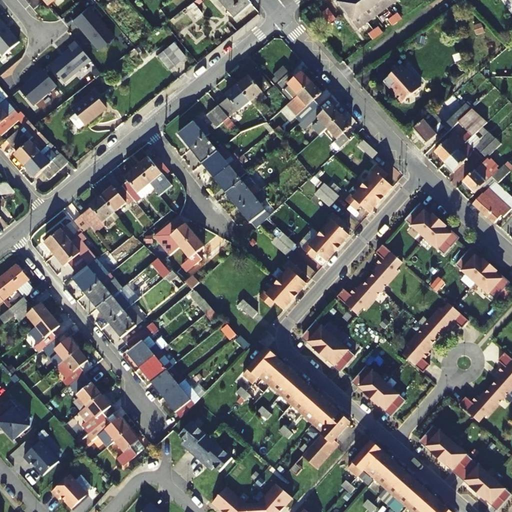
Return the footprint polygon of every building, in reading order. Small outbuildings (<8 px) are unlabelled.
[(196,7),(202,2),(199,0),(197,0),(187,8),(196,20),(202,15),(196,7)] [(216,0),(233,19),(250,4),(247,0),(216,0)] [(357,29),(367,21),(351,0),(338,0),(337,1),(357,29)] [(377,14),(366,0),(351,0),(367,21),(377,14)] [(366,0),(377,14),(387,7),(381,0),(366,0)] [(328,7),(323,11),(331,22),(337,18),(328,7)] [(89,8),(73,21),(98,52),(115,38),(89,8)] [(173,13),(172,29),(190,30),(191,13),(173,13)] [(402,19),(399,16),(398,13),(393,16),(395,19),(397,22),(402,19)] [(395,19),(393,16),(388,20),(391,26),(397,22),(395,19)] [(1,20),(0,21),(0,52),(3,57),(19,43),(1,20)] [(382,33),(378,27),(373,30),(378,36),(382,33)] [(228,39),(233,36),(226,28),(222,31),(228,39)] [(372,40),(378,36),(373,30),(368,34),(372,40)] [(157,57),(169,71),(179,63),(168,49),(157,57)] [(403,66),(386,81),(393,89),(394,89),(398,93),(396,94),(404,103),(412,94),(413,95),(421,88),(412,77),(413,76),(403,66)] [(272,80),(275,83),(287,73),(283,68),(274,75),(275,77),(272,80)] [(292,101),(311,84),(301,73),(294,79),(289,74),(278,84),(283,90),(288,86),(289,87),(283,92),(292,102),(292,101)] [(251,103),(255,108),(267,98),(263,94),(270,87),(261,75),(253,81),(250,77),(238,87),(251,103)] [(286,107),(300,123),(318,108),(314,102),(321,95),(311,84),(292,101),(292,102),(286,107)] [(228,119),(231,122),(238,116),(236,113),(238,111),(242,116),(248,111),(245,107),(251,103),(238,87),(226,97),(228,99),(218,107),(228,119)] [(77,114),(71,120),(79,130),(86,125),(106,110),(94,94),(74,110),(77,114)] [(5,100),(0,105),(0,135),(1,137),(19,122),(23,127),(29,122),(21,112),(18,115),(5,100)] [(462,108),(468,113),(473,108),(467,103),(462,108)] [(259,110),(264,116),(270,110),(265,105),(259,110)] [(217,128),(221,125),(228,119),(218,107),(207,116),(217,128)] [(331,107),(323,113),(318,108),(300,123),(306,129),(318,118),(320,121),(312,128),(320,137),(327,130),(341,118),(331,107)] [(450,131),(460,122),(468,113),(462,108),(444,125),(445,126),(450,131)] [(483,127),(488,122),(473,108),(468,113),(483,127)] [(445,126),(444,125),(441,122),(442,121),(435,111),(415,129),(428,143),(438,135),(436,133),(445,126)] [(480,130),(483,127),(468,113),(460,122),(469,132),(461,139),(455,133),(436,152),(446,162),(476,133),(480,130)] [(334,144),(332,146),(338,152),(349,141),(344,135),(351,128),(341,118),(327,130),(337,140),(334,143),(334,144)] [(231,122),(228,119),(221,125),(225,129),(232,123),(231,122)] [(193,123),(202,134),(206,130),(197,120),(193,123)] [(23,127),(7,141),(17,153),(15,155),(25,167),(51,144),(29,122),(23,127)] [(205,138),(210,134),(206,130),(202,134),(193,123),(179,135),(191,149),(205,138)] [(474,148),(476,146),(482,152),(496,138),(483,127),(480,130),(486,137),(482,140),(476,133),(446,162),(455,171),(469,157),(475,149),(474,148)] [(281,140),(287,135),(281,129),(276,134),(281,140)] [(203,164),(217,152),(205,138),(191,149),(203,164)] [(482,152),(487,158),(502,144),(496,138),(482,152)] [(378,154),(363,141),(358,147),(373,160),(378,154)] [(53,147),(51,144),(25,167),(35,178),(42,172),(49,180),(69,163),(58,151),(54,154),(50,150),(53,147)] [(234,154),(232,156),(224,147),(217,152),(203,164),(215,179),(239,159),(234,154)] [(239,159),(215,179),(227,194),(241,182),(240,180),(247,173),(242,167),(248,162),(243,156),(239,159)] [(150,185),(154,190),(166,180),(164,177),(169,172),(158,158),(152,162),(149,159),(137,169),(150,185)] [(476,172),(475,171),(464,181),(476,193),(480,188),(493,176),(493,175),(499,169),(490,159),(476,172)] [(375,175),(362,189),(369,196),(374,190),(384,198),(392,189),(383,181),(388,176),(377,166),(372,172),(375,175)] [(498,181),(508,171),(503,166),(499,169),(493,175),(493,176),(498,181)] [(137,204),(142,200),(138,195),(150,185),(137,169),(125,179),(128,182),(122,187),(134,201),(137,204)] [(494,182),(497,180),(493,176),(480,188),(483,193),(484,193),(489,188),(494,182)] [(267,187),(268,186),(264,180),(256,187),(250,179),(243,185),(241,182),(227,194),(240,209),(254,197),(267,187)] [(511,208),(511,197),(494,182),(489,188),(511,208)] [(150,185),(138,195),(142,200),(154,190),(150,185)] [(339,198),(324,185),(320,190),(334,203),(339,198)] [(134,201),(122,187),(117,191),(114,188),(102,197),(115,214),(127,204),(129,206),(134,201)] [(267,187),(254,197),(258,202),(267,196),(266,194),(270,191),(267,187)] [(485,214),(495,223),(503,215),(505,217),(510,211),(511,209),(511,208),(489,188),(484,193),(483,193),(473,204),(485,214)] [(374,190),(369,196),(362,189),(354,198),(351,196),(345,202),(356,212),(361,206),(370,214),(384,198),(374,190)] [(334,203),(320,190),(315,196),(330,209),(334,203)] [(102,197),(90,207),(91,209),(82,217),(90,228),(96,234),(106,226),(107,228),(119,219),(115,214),(102,197)] [(257,230),(270,217),(258,202),(254,197),(240,209),(257,230)] [(425,238),(440,221),(433,215),(431,217),(418,206),(405,221),(425,238)] [(511,232),(511,231),(511,212),(510,211),(505,217),(501,223),(511,232)] [(349,238),(340,230),(345,224),(334,215),(329,221),(332,223),(319,238),(326,244),(331,239),(340,247),(349,238)] [(74,235),(67,227),(62,230),(61,230),(45,244),(56,256),(83,234),(90,228),(82,217),(75,222),(81,229),(77,232),(74,235)] [(446,227),(440,221),(425,238),(444,256),(457,240),(445,229),(446,227)] [(67,227),(74,235),(77,232),(70,224),(67,227)] [(180,249),(195,237),(186,225),(171,237),(180,249)] [(281,233),(277,238),(291,252),(296,247),(281,233)] [(84,243),(88,239),(83,234),(56,256),(65,267),(68,264),(78,276),(88,268),(97,260),(84,243)] [(197,254),(204,248),(195,237),(180,249),(190,260),(186,263),(192,269),(202,261),(197,254)] [(291,252),(277,238),(272,244),(287,257),(291,252)] [(331,239),(326,244),(319,238),(311,247),(308,244),(302,250),(313,260),(318,254),(327,262),(340,247),(331,239)] [(379,268),(369,280),(382,291),(398,272),(396,270),(402,263),(383,246),(376,253),(382,258),(376,265),(379,268)] [(475,283),(490,266),(484,260),(482,262),(469,251),(455,266),(475,283)] [(111,255),(108,252),(97,260),(88,268),(100,282),(108,277),(101,268),(103,266),(101,264),(111,255)] [(170,274),(158,260),(151,265),(164,280),(165,279),(170,274)] [(305,286),(297,278),(302,273),(291,263),(286,269),(288,272),(276,286),(283,292),(288,287),(298,295),(305,286)] [(0,297),(3,301),(17,290),(24,298),(24,299),(34,291),(27,282),(29,280),(17,266),(0,279),(0,297)] [(497,272),(490,266),(475,283),(495,300),(508,285),(495,274),(497,272)] [(78,276),(74,279),(86,294),(100,282),(88,268),(78,276)] [(170,274),(165,279),(170,285),(172,284),(178,291),(185,286),(179,279),(172,272),(170,274)] [(100,282),(86,294),(98,309),(113,297),(123,289),(111,274),(108,277),(100,282)] [(194,289),(199,283),(194,278),(186,284),(192,290),(194,289)] [(382,291),(369,280),(359,291),(355,288),(349,295),(344,290),(337,297),(356,314),(362,307),(365,310),(382,291)] [(147,282),(139,289),(144,296),(153,289),(147,282)] [(259,298),(270,308),(275,302),(284,310),(298,295),(288,287),(283,292),(276,286),(268,295),(265,292),(259,298)] [(185,310),(195,302),(205,315),(212,310),(205,302),(198,294),(196,292),(195,293),(192,290),(182,299),(179,302),(185,310)] [(131,307),(140,299),(136,294),(129,300),(123,293),(115,299),(113,297),(98,309),(110,323),(131,307)] [(257,313),(243,300),(238,305),(252,319),(257,313)] [(36,328),(51,316),(42,304),(34,311),(29,305),(15,316),(14,316),(19,322),(27,316),(36,328)] [(440,309),(424,328),(436,340),(447,328),(450,331),(456,324),(462,329),(469,322),(449,305),(443,312),(440,309)] [(10,309),(7,306),(0,312),(3,316),(0,318),(5,325),(14,316),(15,316),(10,309)] [(131,307),(110,323),(122,338),(122,340),(126,345),(148,327),(131,307)] [(212,310),(205,315),(212,324),(219,318),(212,310)] [(38,345),(34,349),(39,354),(43,351),(57,339),(52,333),(60,327),(51,316),(36,328),(29,333),(38,345)] [(321,355),(335,339),(316,322),(302,337),(314,348),(314,349),(321,355)] [(161,352),(151,339),(156,334),(149,326),(148,327),(126,345),(132,351),(129,353),(141,368),(161,352)] [(221,331),(230,341),(236,336),(227,326),(221,331)] [(436,340),(424,328),(407,347),(410,349),(404,356),(423,374),(430,366),(424,361),(430,354),(426,351),(436,340)] [(57,368),(79,350),(69,338),(61,345),(57,339),(43,351),(57,368)] [(355,357),(335,339),(321,355),(328,362),(329,361),(342,372),(355,357)] [(84,375),(85,374),(80,368),(88,362),(79,350),(57,368),(66,380),(64,382),(68,388),(70,386),(84,375)] [(243,377),(252,385),(255,381),(259,377),(276,358),(267,350),(243,377)] [(161,352),(141,368),(153,383),(173,367),(177,363),(172,357),(168,360),(161,352)] [(501,376),(491,388),(504,399),(511,389),(511,360),(505,354),(498,361),(504,366),(498,373),(501,376)] [(268,385),(273,380),(275,382),(287,368),(276,358),(259,377),(268,385)] [(93,368),(88,362),(80,368),(85,374),(93,368)] [(165,398),(185,381),(173,367),(153,383),(165,398)] [(372,400),(386,384),(366,367),(353,382),(365,393),(364,394),(372,400)] [(278,395),(283,389),(285,391),(298,377),(287,368),(275,382),(273,380),(268,385),(278,395)] [(87,408),(102,396),(84,375),(70,386),(87,408)] [(289,404),(294,399),(296,401),(308,387),(298,377),(285,391),(283,389),(278,395),(289,404)] [(185,381),(165,398),(182,418),(200,400),(185,381)] [(405,401),(386,384),(372,400),(379,407),(380,406),(392,417),(405,401)] [(308,387),(296,401),(294,399),(289,404),(300,414),(305,408),(306,410),(319,396),(308,387)] [(250,396),(245,392),(241,388),(236,393),(241,397),(245,402),(250,396)] [(504,399),(491,388),(481,399),(477,396),(471,403),(466,398),(459,405),(478,422),(484,415),(487,418),(504,399)] [(86,423),(75,432),(82,440),(87,436),(112,416),(107,410),(111,407),(102,396),(87,408),(79,414),(86,423)] [(305,408),(300,414),(311,423),(315,418),(317,420),(330,406),(319,396),(306,410),(305,408)] [(0,409),(0,425),(3,429),(4,429),(13,441),(29,426),(14,409),(17,407),(11,400),(0,409)] [(330,406),(317,420),(315,418),(311,423),(323,434),(328,429),(340,415),(330,406)] [(271,416),(267,411),(262,407),(258,412),(262,417),(267,421),(271,416)] [(350,424),(340,415),(328,429),(323,434),(309,449),(305,455),(303,457),(316,470),(336,448),(332,444),(350,424)] [(103,437),(100,439),(108,448),(115,442),(130,430),(120,418),(116,422),(112,416),(87,436),(92,442),(101,435),(103,437)] [(197,457),(212,440),(192,422),(179,436),(185,441),(182,444),(197,457)] [(293,435),(288,430),(284,426),(279,431),(283,436),(288,440),(293,435)] [(341,446),(355,430),(351,426),(336,443),(341,446)] [(439,460),(454,444),(434,426),(420,441),(433,452),(431,453),(439,460)] [(43,441),(49,435),(44,430),(38,435),(43,441)] [(131,448),(139,441),(130,430),(115,442),(124,453),(117,459),(124,467),(137,455),(131,448)] [(212,440),(197,457),(212,470),(215,467),(220,472),(233,458),(212,440)] [(59,462),(41,442),(24,457),(30,464),(32,463),(43,476),(59,462)] [(348,469),(357,478),(363,471),(381,451),(371,443),(348,469)] [(459,476),(473,461),(454,444),(439,460),(446,467),(447,465),(459,476)] [(305,455),(309,449),(305,445),(300,450),(305,455)] [(392,461),(381,451),(363,471),(373,479),(377,473),(379,475),(392,461)] [(373,479),(383,488),(388,483),(390,484),(402,470),(392,461),(379,475),(377,473),(373,479)] [(478,494),(492,478),(473,461),(459,476),(471,486),(470,488),(478,494)] [(302,470),(296,465),(291,470),(290,471),(297,477),(297,475),(302,470)] [(383,488),(394,497),(399,492),(401,494),(413,480),(402,470),(390,484),(388,483),(383,488)] [(72,509),(88,495),(70,476),(52,493),(58,500),(61,497),(72,509)] [(511,495),(492,478),(478,494),(485,501),(486,500),(498,511),(511,495)] [(394,497),(405,507),(410,502),(411,503),(424,489),(413,480),(401,494),(399,492),(394,497)] [(355,490),(346,481),(341,487),(350,495),(355,490)] [(259,504),(253,504),(253,511),(280,511),(293,498),(277,484),(259,504)] [(253,511),(253,504),(246,505),(227,487),(213,503),(222,511),(253,511)] [(405,507),(410,511),(418,511),(420,511),(422,511),(435,499),(424,489),(411,503),(410,502),(405,507)] [(435,499),(422,511),(420,511),(418,511),(442,511),(445,508),(435,499)] [(373,511),(376,509),(367,500),(362,506),(369,511),(373,511)] [(160,511),(151,503),(142,511),(160,511)]
